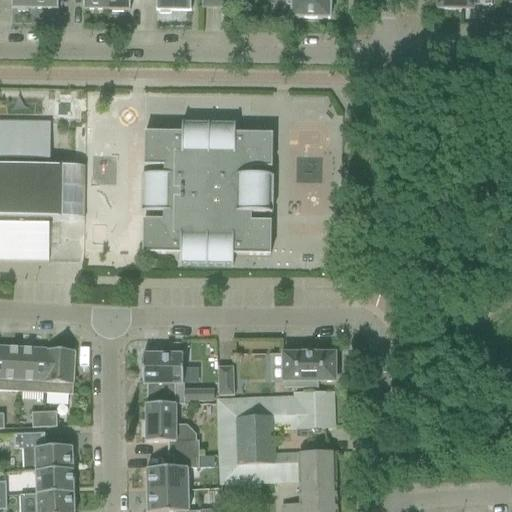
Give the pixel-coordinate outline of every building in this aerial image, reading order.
[(34,11),(34,0),(10,0),(11,10),(17,10),(17,13),(27,14),(27,11),(34,11)] [(57,0),(34,0),(34,11),(58,11),(57,0)] [(106,12),(106,0),(82,0),(83,11),(106,12)] [(106,0),(106,12),(112,12),(112,14),(123,14),(123,12),(130,12),(129,0),(106,0)] [(155,0),(155,12),(159,12),(159,15),(170,16),(170,13),(190,13),(190,0),(155,0)] [(202,0),(202,10),(226,10),(226,0),(202,0)] [(286,0),(286,8),(291,8),(291,20),(329,21),(330,4),(331,4),(331,0),(286,0)] [(436,0),(437,11),(461,12),(473,12),(473,6),(478,6),(478,0),(436,0)] [(84,220),(85,168),(49,168),(50,124),(0,123),(0,263),(48,264),(48,220),(84,220)] [(251,216),(266,216),(272,216),(272,178),(251,178),(251,170),(271,170),(272,137),(234,136),(235,125),(233,125),(233,127),(226,126),(226,125),(225,125),(225,126),(217,126),(217,125),(216,125),(216,126),(209,126),(209,125),(207,125),(207,126),(200,126),(200,125),(199,125),(199,126),(191,126),(191,125),(190,125),(190,126),(183,126),(183,125),(181,125),(181,136),(144,135),(144,168),(163,168),(163,177),(141,176),(141,178),(143,178),(143,186),(141,185),(141,187),(143,187),(143,195),(141,195),(141,196),(143,196),(143,204),(140,204),(140,205),(143,205),(142,213),(140,213),(140,214),(162,215),(162,223),(143,222),(142,255),(179,256),(179,267),(180,267),(180,266),(188,266),(188,267),(189,267),(189,266),(196,266),(196,267),(198,267),(198,266),(205,266),(205,267),(206,267),(206,266),(214,266),(214,268),(215,268),(215,266),(222,266),(222,268),(224,268),(224,266),(231,267),(231,268),(232,268),(232,257),(270,257),(270,224),(251,224),(251,216)] [(0,393),(19,394),(21,351),(0,349),(0,393)] [(45,396),(48,352),(21,351),(19,394),(45,396)] [(74,354),(48,352),(45,396),(72,397),(74,354)] [(146,387),(146,407),(175,407),(198,407),(198,403),(213,403),(213,393),(184,393),(184,386),(182,386),(182,357),(156,357),(156,353),(145,353),(145,357),(142,357),(142,387),(146,387)] [(282,385),(282,386),(284,386),(284,390),(318,390),(318,384),(335,384),(335,381),(338,381),(338,371),(335,371),(335,356),(314,356),(314,355),(303,355),(303,356),(282,356),(282,358),(282,385)] [(234,398),(233,369),(217,369),(218,398),(234,398)] [(299,484),(299,493),(335,492),(334,455),(298,456),(298,457),(274,458),(273,432),(314,431),(334,430),(332,395),(295,396),(295,401),(217,403),(221,487),(299,484)] [(175,428),(175,407),(146,407),(145,407),(145,424),(142,424),(142,438),(145,438),(145,445),(167,445),(167,459),(172,459),(172,458),(198,458),(198,443),(195,443),(195,437),(186,428),(175,428)] [(56,429),(56,414),(44,415),(44,430),(56,429)] [(44,430),(44,415),(31,415),(32,430),(44,430)] [(23,475),(35,474),(72,473),(72,470),(75,470),(74,456),(71,457),(71,449),(44,450),(44,436),(13,437),(14,452),(23,451),(23,475)] [(198,471),(198,458),(172,458),(172,459),(172,471),(146,471),(146,494),(187,492),(187,471),(198,471)] [(73,496),(72,473),(35,474),(36,497),(73,496)] [(187,511),(187,492),(146,494),(146,511),(187,511)] [(335,511),(335,492),(299,493),(300,508),(282,508),(281,511),(335,511)] [(73,511),(73,496),(36,497),(36,511),(73,511)]
